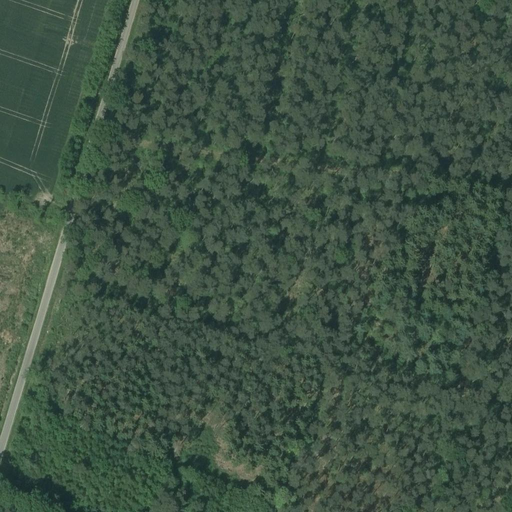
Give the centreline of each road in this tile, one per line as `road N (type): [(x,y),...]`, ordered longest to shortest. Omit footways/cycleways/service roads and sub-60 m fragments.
road 1 (unclassified): [(137,0),(0,458)]
road 2 (track): [(96,137),(511,192)]
